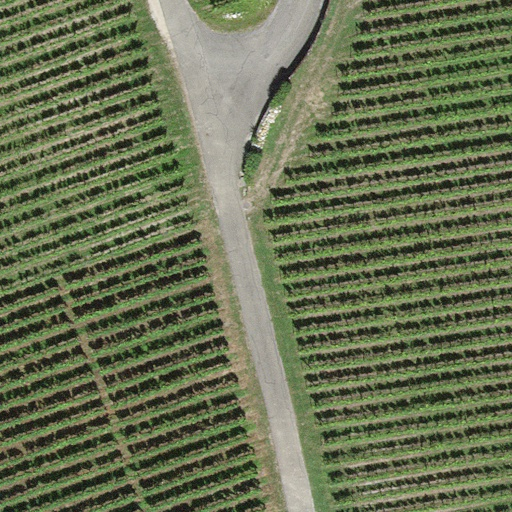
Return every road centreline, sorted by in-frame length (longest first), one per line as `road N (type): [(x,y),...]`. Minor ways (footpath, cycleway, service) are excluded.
road 1 (track): [(165,0),(305,511)]
road 2 (track): [(196,101),(281,19),(286,0)]
